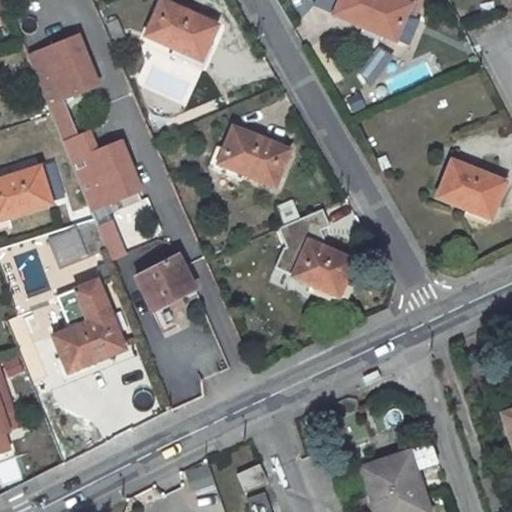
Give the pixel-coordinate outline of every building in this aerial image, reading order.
[(395,38),(406,43),(416,19),(406,14),(409,5),(398,0),(316,0),(315,6),(394,41),(395,38)] [(161,2),(146,36),(202,61),(218,27),(161,2)] [(118,20),(107,25),(115,43),(126,39),(118,20)] [(27,54),(48,105),(98,85),(78,34),(27,54)] [(378,46),(357,74),(369,89),(393,57),(378,46)] [(404,88),(432,74),(424,60),(397,74),(404,88)] [(289,151),(233,128),(219,164),(275,187),(289,151)] [(133,169),(123,143),(71,163),(90,210),(142,191),(133,169)] [(438,197),(491,218),(504,184),(451,163),(438,197)] [(63,198),(52,164),(0,180),(0,219),(51,204),(50,201),(63,198)] [(279,208),(287,226),(300,220),(292,202),(279,208)] [(95,220),(50,239),(61,267),(106,248),(97,228),(95,220)] [(106,248),(112,264),(125,259),(110,222),(97,228),(106,248)] [(295,278),(338,297),(353,262),(302,241),(284,249),(274,269),(270,281),(290,290),(295,278)] [(182,259),(138,278),(152,310),(195,291),(182,259)] [(89,323),(54,337),(68,372),(125,350),(97,281),(57,297),(69,327),(87,319),(89,323)] [(0,371),(0,436),(9,433),(4,417),(0,405),(0,401),(9,399),(0,371)] [(9,399),(0,401),(0,405),(4,417),(13,414),(9,399)] [(511,412),(503,415),(511,442),(511,412)] [(364,474),(376,511),(428,511),(417,476),(440,468),(433,446),(409,454),(410,458),(364,474)] [(267,481),(259,464),(236,474),(244,492),(267,481)] [(270,511),(266,500),(249,506),(251,511),(270,511)]
